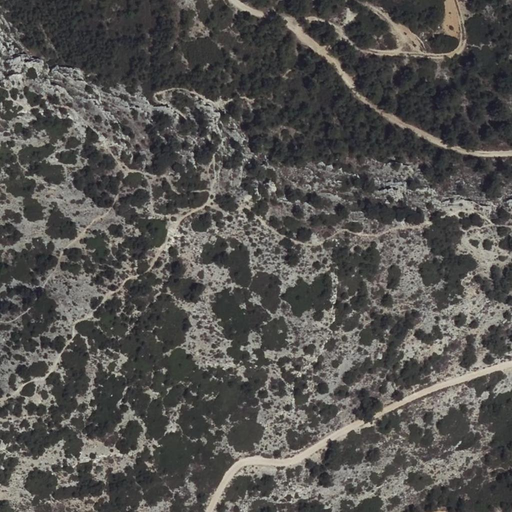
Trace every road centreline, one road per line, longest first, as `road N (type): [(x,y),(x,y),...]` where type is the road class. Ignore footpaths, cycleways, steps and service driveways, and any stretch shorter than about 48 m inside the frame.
road 1 (track): [(215,511),(250,463),(299,460),(401,406),(511,366)]
road 2 (track): [(511,146),(437,143),(377,105),(296,26),(241,0)]
road 3 (track): [(278,15),(316,15),(361,49),(445,56),(464,37),(454,0)]
